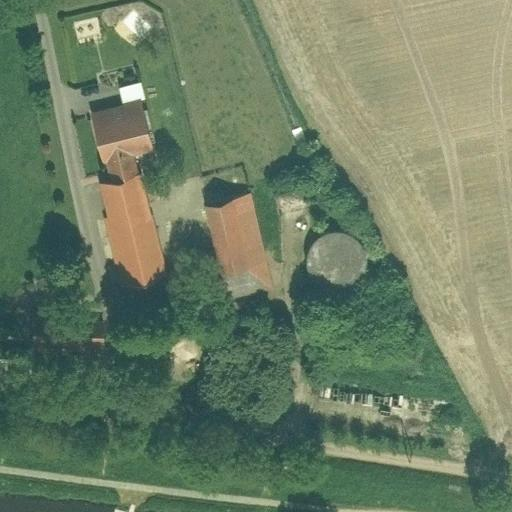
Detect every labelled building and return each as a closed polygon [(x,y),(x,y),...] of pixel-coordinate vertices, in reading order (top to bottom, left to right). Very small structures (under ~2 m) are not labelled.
[(92,119),(99,152),(129,146),(127,139),(150,134),(144,107),(92,119)] [(234,120),(172,134),(179,164),(241,149),(234,120)] [(111,206),(97,209),(111,275),(156,265),(130,146),(100,152),(111,206)] [(217,198),(202,201),(219,290),(268,281),(247,174),(213,180),(217,198)] [(364,255),(364,250),(363,243),(362,238),(359,233),(355,229),(350,225),(346,223),(341,222),(334,221),(326,223),(322,225),(314,231),(311,234),(309,240),(307,246),(307,251),(308,255),(309,261),(313,267),(318,272),(323,275),(328,277),(333,278),(338,278),(343,277),(349,275),(354,272),(357,269),(360,264),(362,260),(364,255)] [(34,309),(32,350),(102,353),(103,320),(71,319),(71,311),(34,309)] [(39,361),(0,358),(0,386),(37,390),(39,361)]
